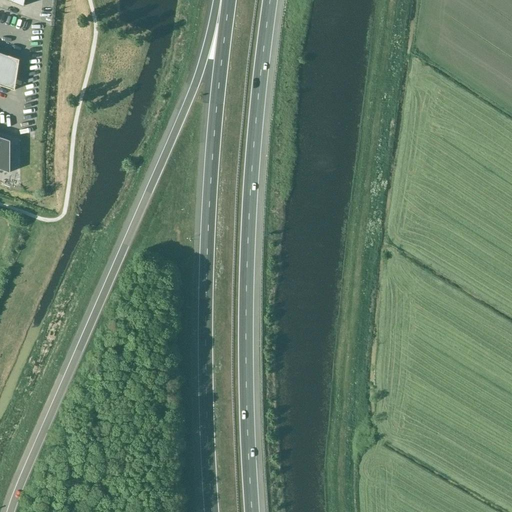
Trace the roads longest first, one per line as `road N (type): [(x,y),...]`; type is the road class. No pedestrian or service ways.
road 1 (motorway): [(223,0),(191,95),(10,511)]
road 2 (motorway): [(252,511),(246,269),(270,0)]
road 3 (motorway): [(228,0),(207,237),(211,511)]
